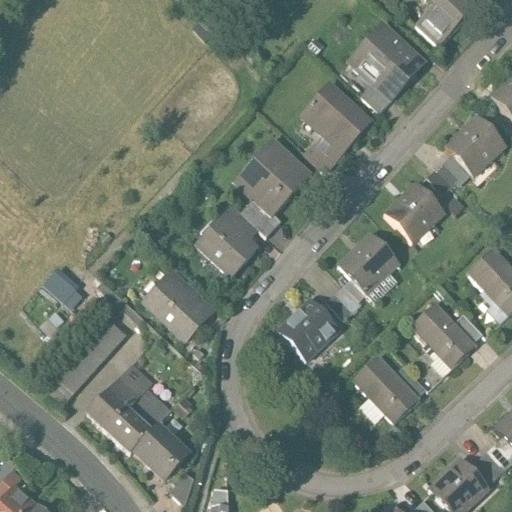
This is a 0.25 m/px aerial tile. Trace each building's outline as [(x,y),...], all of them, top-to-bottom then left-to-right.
[(420,0),(419,1),(431,11),(414,30),(438,53),(474,13),(465,6),(468,3),(464,0),(420,0)] [(485,0),(464,0),(468,3),(465,6),(474,13),(485,0)] [(418,66),(380,32),(353,61),(367,73),(363,78),(373,87),(391,103),(403,91),(399,87),(418,66)] [(511,82),(491,102),(490,101),(489,102),(511,125),(511,82)] [(391,103),(373,87),(359,102),(377,119),(391,103)] [(369,128),(327,90),(299,121),(332,150),(323,160),(330,167),(339,157),(341,159),(369,128)] [(476,122),(468,129),(469,131),(446,152),(445,151),(443,152),(472,182),(473,180),(471,178),(489,161),(492,163),(504,152),(476,122)] [(272,147),(234,188),(252,206),(270,222),(272,221),(309,181),(272,147)] [(323,160),(311,150),(303,159),(322,176),(330,167),(323,160)] [(458,184),(442,167),(433,175),(449,192),(458,184)] [(449,192),(433,175),(425,183),(441,200),(449,192)] [(415,189),(407,196),(408,197),(386,219),(384,218),(383,219),(411,248),(412,247),(410,244),(427,227),(430,230),(442,218),(415,189)] [(270,222),(252,206),(239,220),(265,244),(280,228),(272,221),(270,222)] [(226,208),(214,222),(220,227),(196,253),(230,283),(254,256),(246,249),(249,246),(237,235),(245,226),(239,220),(226,208)] [(397,270),(369,240),(360,248),(362,249),(339,271),(337,269),(336,270),(364,300),(365,299),(363,296),(381,279),(384,283),(387,279),(397,270)] [(511,276),(491,254),(466,278),(507,322),(511,316),(511,276)] [(52,274),(40,291),(77,317),(89,300),(52,274)] [(198,300),(174,278),(166,287),(190,309),(198,300)] [(381,279),(363,296),(365,299),(364,300),(372,309),(395,287),(387,279),(384,283),(381,279)] [(166,287),(164,286),(142,309),(184,347),(205,323),(190,309),(166,287)] [(359,310),(342,292),(334,300),(351,318),(359,310)] [(351,318),(334,300),(325,308),(343,326),(351,318)] [(337,336),(309,307),(301,314),(302,315),(279,337),(278,336),(277,337),(305,367),(306,365),(304,363),(322,346),(324,348),(337,336)] [(453,329),(434,309),(408,333),(449,377),(475,352),(472,349),(453,329)] [(481,340),(462,320),(453,329),(472,349),(481,340)] [(97,341),(113,352),(123,337),(107,326),(97,341)] [(399,388),(377,364),(352,388),(393,431),(418,407),(415,404),(399,388)] [(93,370),(83,381),(91,387),(100,376),(93,370)] [(144,383),(131,371),(121,381),(135,393),(138,390),(144,383)] [(424,396),(409,379),(399,388),(415,404),(424,396)] [(121,381),(86,421),(102,435),(121,413),(126,417),(141,400),(138,397),(135,393),(121,381)] [(151,400),(131,422),(149,439),(155,432),(169,416),(151,400)] [(126,417),(121,413),(102,435),(129,460),(133,457),(149,439),(131,422),(126,417)] [(511,419),(495,436),(511,454),(511,419)] [(186,460),(155,432),(149,439),(133,457),(164,485),(186,460)] [(511,469),(495,452),(485,461),(502,479),(511,469)] [(502,479),(485,461),(476,469),(493,487),(502,479)] [(460,467),(452,475),(453,476),(430,498),(429,497),(428,498),(440,511),(465,511),(472,506),(474,509),(488,497),(460,467)] [(10,477),(0,488),(0,502),(2,505),(12,493),(19,485),(10,477)] [(183,479),(168,499),(181,511),(182,511),(192,486),(183,479)] [(2,505),(0,507),(0,511),(30,511),(32,511),(12,493),(2,505)] [(225,511),(225,496),(214,495),(211,511),(225,511)]
